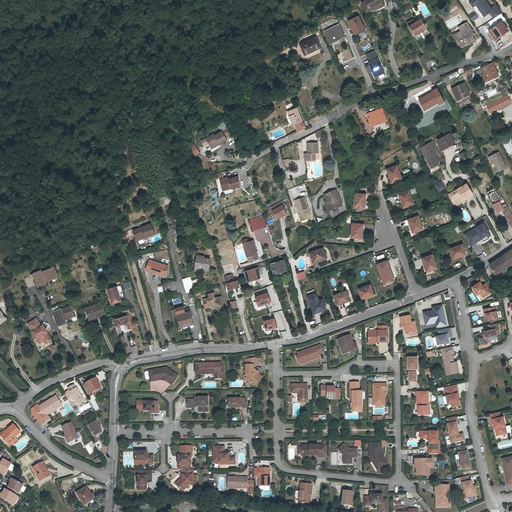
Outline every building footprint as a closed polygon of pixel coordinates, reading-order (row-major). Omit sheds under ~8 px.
[(383,10),(383,9),(388,7),(384,0),(374,0),(365,5),(368,12),(372,10),(371,7),(379,3),(380,5),(383,10)] [(472,0),(469,2),(473,7),(476,4),(484,15),(489,12),(494,18),(500,13),(495,6),(491,8),(484,0),(472,0)] [(402,12),(397,15),(401,20),(406,17),(402,12)] [(474,12),(469,16),(473,21),(478,17),(474,12)] [(359,16),(350,20),(356,33),(365,28),(359,16)] [(421,19),(410,25),(415,34),(426,27),(421,19)] [(453,35),(460,49),(478,40),(468,21),(458,27),(461,32),(453,35)] [(503,21),(488,32),(496,42),(511,31),(503,21)] [(341,23),(326,30),(333,43),(346,36),(341,23)] [(318,36),(301,44),(306,55),(324,47),(318,36)] [(344,51),(337,55),(342,64),(349,61),(344,51)] [(375,51),(366,54),(369,62),(378,58),(375,51)] [(379,58),(369,63),(375,78),(385,73),(379,58)] [(483,68),(486,75),(482,76),(486,84),(501,77),(494,63),(483,68)] [(486,75),(483,68),(477,71),(480,77),(482,76),(486,75)] [(472,95),(466,83),(452,90),(458,102),(472,95)] [(434,91),(435,92),(421,100),(427,110),(440,102),(442,105),(447,102),(439,88),(434,91)] [(367,114),(372,123),(379,119),(380,120),(387,116),(381,106),(367,114)] [(290,112),(295,123),(297,122),(297,124),(301,132),(308,128),(299,108),(290,112)] [(216,135),(203,141),(206,147),(212,144),(214,147),(221,143),(222,145),(230,141),(225,132),(217,136),(216,135)] [(454,143),(450,134),(438,141),(440,145),(443,149),(454,143)] [(421,148),(432,168),(439,165),(438,163),(433,154),(438,151),(433,141),(421,148)] [(309,153),(306,153),(306,160),(316,160),(316,153),(316,148),(319,148),(319,142),(308,142),(309,153)] [(490,157),(493,163),(494,162),(499,171),(506,167),(498,152),(490,157)] [(285,165),(290,167),(292,159),(288,158),(288,159),(284,159),(285,165)] [(402,179),(397,166),(387,169),(392,183),(402,179)] [(232,186),(233,189),(242,186),(239,176),(230,179),(230,177),(225,178),(221,179),(224,189),(232,186)] [(464,200),(470,196),(473,195),(467,184),(463,185),(453,191),(448,194),(454,206),(460,203),(461,202),(462,202),(461,200),(463,199),(463,200),(464,200)] [(326,200),(327,202),(325,203),(327,210),(342,205),(337,192),(342,190),(340,186),(335,187),(336,189),(324,194),(326,200)] [(414,204),(409,190),(399,194),(404,207),(414,204)] [(489,194),(493,201),(494,200),(494,201),(498,199),(494,192),(489,194)] [(366,195),(355,194),(354,207),(365,208),(366,195)] [(300,215),(303,214),(304,219),(311,217),(305,197),(296,200),(300,215)] [(272,207),(278,218),(288,212),(284,205),(285,204),(283,200),(272,207)] [(503,209),(499,202),(493,205),(497,213),(502,210),(503,209)] [(502,210),(510,225),(511,224),(511,216),(506,204),(502,206),(504,209),(503,209),(502,210)] [(265,216),(247,221),(249,230),(268,225),(265,216)] [(424,229),(419,216),(408,220),(413,233),(424,229)] [(134,230),(138,239),(147,235),(148,237),(156,233),(152,222),(134,230)] [(363,224),(352,223),(351,237),(362,238),(363,224)] [(471,245),(482,239),(484,241),(489,238),(487,236),(490,234),(483,224),(465,234),(471,245)] [(250,263),(254,262),(256,261),(256,260),(250,242),(249,240),(247,238),(245,239),(244,241),(244,243),(250,263)] [(255,241),(250,242),(256,260),(260,258),(255,241)] [(467,255),(463,245),(449,250),(453,260),(467,255)] [(327,259),(323,248),(310,253),(314,264),(327,259)] [(503,256),(510,267),(511,265),(511,260),(511,261),(511,260),(511,249),(503,256)] [(438,268),(433,255),(423,259),(427,272),(438,268)] [(200,270),(210,271),(211,260),(205,258),(203,257),(198,256),(196,269),(200,270)] [(497,276),(510,267),(503,256),(489,265),(497,276)] [(146,270),(159,274),(159,273),(166,275),(169,266),(149,260),(146,270)] [(285,260),(271,264),(274,274),(288,271),(285,260)] [(392,274),(387,260),(377,264),(382,278),(392,274)] [(43,271),(34,274),(39,287),(48,283),(47,280),(49,279),(50,280),(59,277),(55,268),(43,272),(43,271)] [(259,268),(246,271),(248,281),(262,278),(259,268)] [(228,282),(229,288),(239,286),(238,280),(235,280),(233,273),(226,275),(228,282)] [(181,279),(186,293),(194,290),(189,276),(181,279)] [(487,294),(487,295),(494,290),(488,282),(483,285),(480,281),(472,287),(478,295),(480,293),(482,292),(484,295),(487,294)] [(374,295),(371,285),(359,289),(362,299),(374,295)] [(117,287),(108,290),(112,303),(121,300),(117,287)] [(267,291),(253,296),(257,306),(270,301),(267,291)] [(350,301),(347,291),(334,296),(338,305),(350,301)] [(220,307),(224,306),(222,299),(216,300),(215,295),(209,296),(210,300),(209,300),(211,309),(211,308),(211,307),(214,306),(214,308),(218,310),(220,307)] [(327,310),(323,300),(311,305),(314,314),(327,310)] [(86,309),(90,320),(106,315),(102,303),(86,309)] [(442,304),(431,306),(432,310),(422,311),(425,325),(436,323),(436,326),(445,325),(442,304)] [(62,309),(53,312),(59,327),(67,324),(65,319),(67,319),(75,316),(75,317),(76,316),(75,312),(74,312),(72,306),(62,310),(62,309)] [(499,318),(496,306),(483,309),(484,313),(486,313),(488,320),(499,318)] [(177,315),(185,313),(183,307),(175,309),(175,310),(177,315)] [(172,318),(177,317),(180,328),(193,325),(189,312),(185,313),(177,315),(175,310),(171,311),(172,318)] [(112,317),(113,320),(125,315),(125,314),(127,313),(126,311),(112,317)] [(125,314),(125,315),(113,320),(115,325),(125,321),(127,327),(133,326),(129,313),(127,313),(125,314)] [(406,331),(410,334),(413,331),(417,330),(415,320),(412,321),(410,314),(400,316),(403,325),(404,325),(406,324),(406,326),(405,327),(406,331)] [(274,317),(262,319),(264,329),(276,328),(274,317)] [(36,320),(27,325),(32,333),(38,344),(43,341),(44,342),(46,345),(51,342),(46,334),(45,334),(44,331),(45,331),(43,327),(40,328),(36,320)] [(499,334),(500,332),(498,323),(490,325),(491,330),(483,332),(484,338),(486,337),(487,341),(488,342),(491,341),(492,340),(492,339),(498,338),(497,334),(499,334)] [(369,331),(369,342),(375,342),(379,342),(388,342),(388,326),(378,326),(378,331),(369,331)] [(452,328),(438,330),(439,335),(436,336),(438,345),(450,342),(449,337),(453,337),(452,328)] [(352,344),(354,344),(350,335),(338,340),(341,348),(342,347),(344,354),(350,352),(355,350),(352,344)] [(356,343),(354,344),(352,344),(355,350),(350,352),(351,353),(355,352),(359,350),(356,343)] [(299,355),(301,361),(302,363),(319,357),(318,354),(324,352),(321,345),(298,353),(299,355)] [(452,345),(440,348),(446,373),(458,370),(456,361),(453,361),(451,351),(453,351),(452,345)] [(136,346),(130,347),(132,355),(138,353),(136,346)] [(259,356),(248,358),(247,373),(249,373),(249,378),(251,382),(251,383),(254,386),(262,377),(257,372),(256,372),(257,372),(257,371),(257,370),(257,369),(256,368),(255,368),(255,364),(259,364),(259,356)] [(418,358),(409,358),(409,369),(410,369),(411,369),(411,372),(410,372),(410,382),(416,382),(416,372),(415,372),(415,369),(416,369),(418,369),(418,358)] [(196,372),(205,373),(205,371),(216,371),(216,369),(216,362),(197,361),(196,372)] [(167,380),(168,380),(169,379),(173,382),(178,374),(167,367),(149,369),(150,377),(150,378),(163,376),(166,378),(167,380)] [(95,378),(85,383),(90,393),(100,388),(95,378)] [(356,406),(356,412),(362,411),(362,406),(362,392),(359,392),(359,383),(351,383),(351,392),(352,392),(352,401),(352,406),(356,406)] [(458,391),(456,383),(444,385),(448,402),(451,401),(452,406),(460,404),(457,391),(458,391)] [(385,406),(385,399),(384,399),(383,391),(385,391),(387,391),(387,384),(373,385),(373,399),(376,399),(376,406),(385,406)] [(308,385),(292,385),(292,394),(299,393),(299,402),(308,402),(308,385)] [(328,386),(322,386),(322,396),(327,396),(327,398),(334,398),(336,398),(336,396),(341,396),(341,389),(336,389),(336,387),(328,387),(328,386)] [(70,401),(72,400),(77,407),(85,402),(77,388),(73,389),(74,391),(70,393),(68,389),(64,391),(70,401)] [(428,410),(429,410),(429,406),(428,406),(428,392),(417,392),(416,406),(418,406),(418,410),(418,415),(427,415),(427,411),(428,410)] [(38,424),(41,422),(42,417),(42,416),(44,414),(48,412),(49,410),(53,407),(54,409),(61,405),(55,395),(38,405),(36,403),(31,406),(30,408),(29,409),(29,411),(30,413),(38,424)] [(195,405),(199,405),(202,405),(202,411),(208,411),(208,396),(195,396),(195,398),(187,398),(187,406),(195,406),(195,405)] [(248,398),(230,398),(229,407),(248,407),(248,398)] [(137,411),(150,411),(150,413),(158,413),(158,401),(145,401),(145,400),(137,400),(137,411)] [(504,417),(501,417),(500,412),(491,414),(493,423),(494,423),(495,428),(497,428),(499,435),(507,433),(504,417)] [(447,419),(448,424),(447,424),(451,443),(460,441),(461,439),(460,436),(459,435),(457,425),(459,424),(457,417),(447,419)] [(96,420),(87,425),(94,436),(102,432),(96,420)] [(70,421),(61,425),(67,441),(77,438),(70,421)] [(14,437),(15,438),(21,433),(14,425),(1,436),(7,443),(14,437)] [(429,439),(429,441),(429,455),(434,455),(438,455),(438,432),(420,433),(420,440),(427,440),(427,439),(429,439)] [(99,441),(95,443),(99,451),(103,448),(99,441)] [(378,471),(389,465),(382,454),(382,443),(369,443),(369,459),(378,471)] [(191,445),(182,445),(182,455),(179,455),(178,455),(178,469),(180,469),(190,469),(190,455),(191,455),(191,445)] [(229,457),(229,453),(226,453),(226,452),(224,452),(224,445),(213,445),(213,461),(219,461),(228,462),(228,463),(235,463),(235,457),(229,457)] [(343,456),(343,463),(351,463),(351,458),(357,458),(357,450),(349,450),(344,445),(338,451),(343,456)] [(302,456),(310,456),(317,456),(317,458),(321,458),(322,446),(302,446),(302,447),(302,454),(302,456)] [(471,467),(466,446),(459,447),(460,453),(459,453),(462,469),(471,467)] [(147,461),(147,463),(149,463),(149,461),(153,461),(153,454),(147,454),(147,450),(143,450),(139,450),(135,450),(135,459),(139,459),(147,459),(147,461)] [(511,456),(502,459),(504,465),(508,464),(509,468),(504,469),(508,484),(511,483),(511,456)] [(0,471),(2,473),(1,474),(5,476),(12,465),(3,460),(0,465),(0,471)] [(41,478),(50,473),(43,460),(34,464),(41,478)] [(427,477),(427,468),(427,460),(417,460),(417,468),(415,468),(415,476),(427,477)] [(34,464),(33,465),(40,478),(41,478),(34,464)] [(269,486),(269,481),(268,480),(268,478),(269,478),(269,468),(258,468),(258,469),(253,469),(253,477),(258,477),(258,484),(262,484),(262,486),(269,486)] [(193,469),(190,469),(180,469),(180,474),(182,474),(182,478),(180,478),(177,481),(178,482),(176,484),(180,488),(183,488),(189,484),(191,484),(191,474),(193,474),(193,469)] [(146,480),(148,480),(148,471),(137,471),(137,490),(145,490),(146,480)] [(468,476),(459,478),(461,484),(463,483),(465,492),(466,492),(467,498),(477,495),(476,490),(474,490),(472,481),(469,482),(468,476)] [(10,482),(9,484),(7,487),(18,493),(23,485),(18,481),(11,477),(9,481),(10,482)] [(247,477),(242,477),(242,479),(236,479),(236,477),(227,477),(227,488),(247,488),(247,481),(247,477)] [(310,492),(311,485),(300,483),(298,502),(308,503),(309,499),(310,492)] [(86,487),(75,493),(83,506),(94,500),(86,487)] [(433,496),(434,496),(437,496),(437,507),(447,507),(447,487),(433,487),(433,496)] [(5,488),(3,491),(2,493),(1,492),(0,493),(0,496),(11,503),(16,494),(5,488)] [(341,503),(351,504),(352,490),(342,489),(341,503)] [(383,494),(370,494),(370,496),(364,496),(365,505),(371,505),(371,503),(378,503),(383,503),(383,499),(383,494)] [(437,496),(434,496),(434,509),(447,509),(447,507),(437,507),(437,496)] [(387,499),(383,499),(383,503),(378,503),(378,506),(381,506),(381,510),(387,510),(387,499)]
